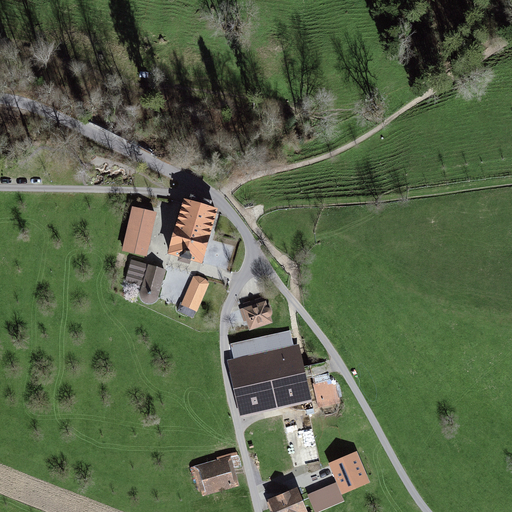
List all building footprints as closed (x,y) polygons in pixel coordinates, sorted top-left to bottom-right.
[(190,204),(185,202),(170,254),(200,263),(216,211),(203,207),(205,201),(191,197),(190,204)] [(156,213),(132,207),(122,251),(146,256),(156,213)] [(165,270),(132,261),(126,280),(143,286),(141,292),(141,297),(145,301),(150,302),(154,301),(157,297),(165,270)] [(208,285),(193,278),(179,311),(193,317),(208,285)] [(269,303),(246,310),(252,331),(275,324),(269,303)] [(300,344),(229,362),(243,417),(314,400),(300,344)] [(336,383),(316,388),(321,410),(341,405),(336,383)] [(366,481),(355,455),(332,465),(343,491),(366,481)] [(232,456),(196,467),(205,497),(241,487),(232,456)] [(310,511),(300,486),(266,500),(271,511),(310,511)] [(328,488),(309,495),(314,511),(320,511),(346,504),(341,490),(330,494),(328,488)]
